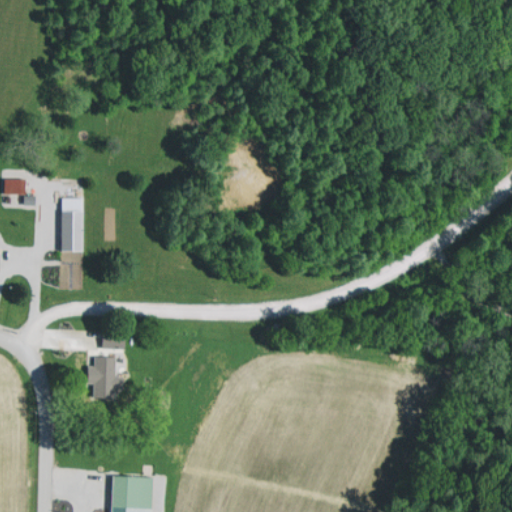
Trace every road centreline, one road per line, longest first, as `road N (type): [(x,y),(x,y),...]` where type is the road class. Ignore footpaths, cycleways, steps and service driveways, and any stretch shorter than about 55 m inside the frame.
road 1 (residential): [(20,341),(76,306),(243,315),(383,277),(511,187)]
road 2 (residential): [(42,511),(42,402),(20,341)]
